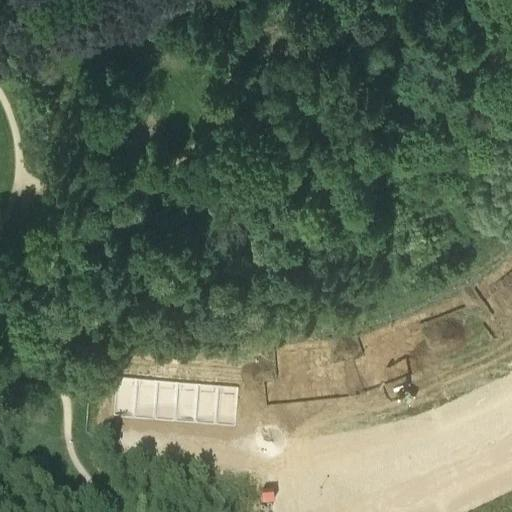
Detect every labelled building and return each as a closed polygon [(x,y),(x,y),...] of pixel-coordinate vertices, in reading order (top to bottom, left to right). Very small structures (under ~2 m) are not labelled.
[(511,274),(502,282),(511,296),(511,274)] [(511,296),(502,282),(481,297),(496,318),(486,325),(496,339),(511,327),(511,296)] [(463,312),(441,320),(454,357),(458,355),(477,348),(463,312)] [(441,320),(422,327),(435,364),(450,358),(454,357),(441,320)] [(422,327),(402,334),(416,371),(420,370),(435,364),(422,327)] [(402,334),(383,342),(397,378),(412,372),(416,371),(402,334)] [(367,360),(354,365),(363,391),(397,378),(383,342),(363,349),(367,360)] [(328,354),(303,356),(307,399),(345,395),(343,378),(330,379),(328,354)] [(454,357),(450,358),(455,369),(462,366),(458,355),(454,357)] [(280,384),(267,385),(269,403),(307,399),(303,356),(278,358),(280,384)] [(462,366),(455,369),(459,381),(467,378),(462,366)] [(416,371),(412,372),(416,384),(424,381),(420,370),(416,371)] [(115,378),(111,417),(133,419),(136,380),(115,378)] [(136,380),(133,419),(153,420),(157,381),(136,380)] [(157,381),(153,420),(174,422),(177,383),(157,381)] [(424,381),(416,384),(421,395),(428,392),(424,381)] [(177,383),(174,422),(194,424),(197,385),(177,383)] [(197,385),(194,424),(214,425),(218,386),(197,385)] [(218,386),(214,425),(236,427),(237,415),(237,408),(238,400),(239,388),(218,386)] [(239,388),(238,400),(245,401),(246,389),(239,388)] [(246,389),(245,401),(253,401),(254,389),(246,389)] [(238,400),(237,408),(253,409),(253,401),(245,401),(238,400)] [(366,402),(358,404),(361,416),(369,414),(366,402)] [(237,408),(237,415),(244,416),(252,417),(253,409),(237,408)] [(237,415),(236,427),(243,428),(244,416),(237,415)] [(244,416),(243,428),(251,428),(252,417),(244,416)]
